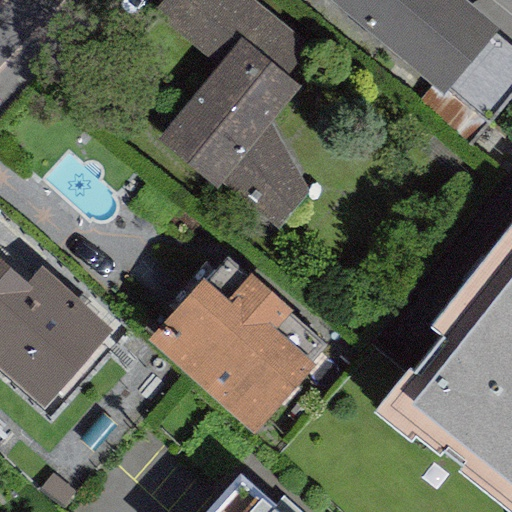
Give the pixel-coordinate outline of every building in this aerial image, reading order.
[(222,73),(249,41),(267,20),(244,0),(186,0),(165,25),(222,73)] [(338,0),(379,34),(408,0),(338,0)] [(408,0),(379,34),(490,128),(511,102),(511,31),(475,0),(408,0)] [(222,73),(170,134),(233,187),(312,94),(249,41),(222,73)] [(0,235),(0,357),(56,406),(116,336),(0,235)] [(511,262),(391,413),(511,509),(511,262)] [(222,276),(168,336),(271,427),(325,366),(288,333),(307,312),(268,277),(249,299),(222,276)] [(297,511),(259,479),(229,511),(297,511)]
